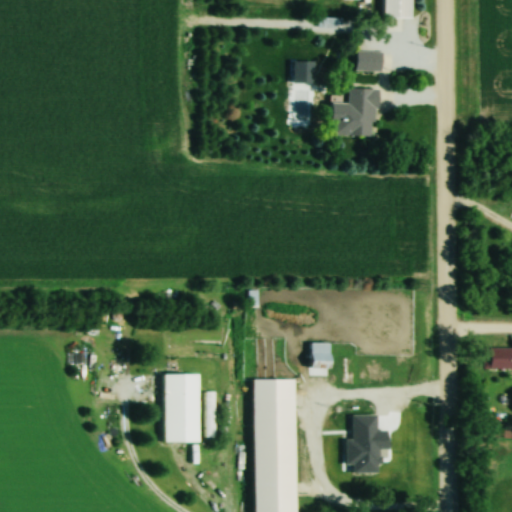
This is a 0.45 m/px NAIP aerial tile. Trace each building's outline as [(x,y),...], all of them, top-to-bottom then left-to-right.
[(378,16),(378,0),(407,0),(407,18),(378,16)] [(354,49),(379,51),(378,70),(353,69),(354,49)] [(372,88),(343,87),(343,136),(372,136),(372,88)] [(307,363),(324,363),(324,344),(307,344),(307,363)] [(511,369),(511,348),(480,349),(480,370),(511,369)] [(193,373),(193,439),(157,439),(158,373),(193,373)] [(251,511),(248,378),(289,377),(292,510),(251,511)] [(202,392),(202,437),(211,437),(211,392),(202,392)] [(379,415),(362,415),(362,444),(351,444),(351,466),(379,466),(379,415)]
